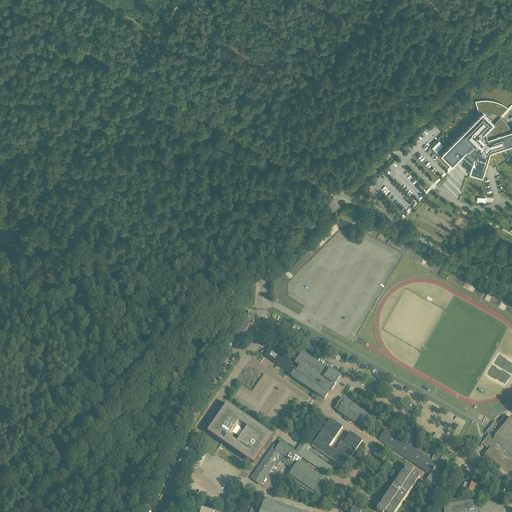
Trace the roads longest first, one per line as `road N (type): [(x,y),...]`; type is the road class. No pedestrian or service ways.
road 1 (secondary): [(344,194),(9,0)]
road 2 (track): [(156,34),(214,58),(348,170)]
road 3 (unknown): [(348,170),(511,6)]
road 4 (secondary): [(511,291),(344,194)]
road 5 (track): [(422,119),(511,26)]
